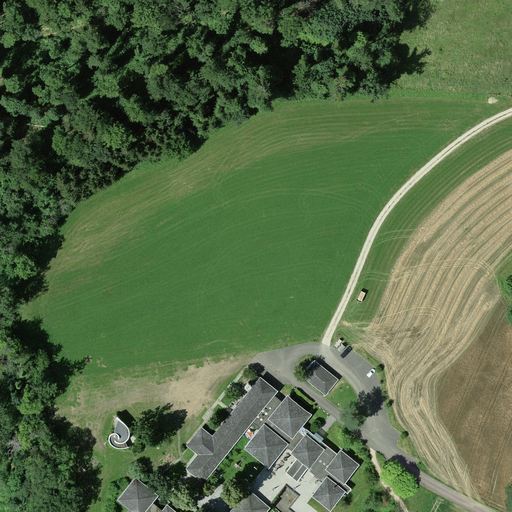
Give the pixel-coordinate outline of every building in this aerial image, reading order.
[(337,378),(313,360),(300,376),(325,394),(337,378)] [(260,376),(252,386),(247,382),(242,388),(248,392),(212,436),(200,426),(184,445),(196,455),(183,470),(202,485),(251,423),(275,396),(279,391),(260,376)] [(282,402),(275,396),(251,423),(259,430),(244,449),(269,469),(286,447),(292,451),(290,454),(297,459),(286,473),(297,482),(308,468),(310,470),(309,472),(323,482),(311,496),(331,511),(346,492),(348,493),(351,488),(345,483),(360,464),(341,450),(338,454),(321,441),(324,438),(320,436),(317,433),(314,435),(302,427),(312,415),(287,395),(282,402)] [(122,421),(117,417),(116,418),(118,420),(114,430),(115,433),(113,434),(111,435),(109,436),(109,439),(109,442),(110,444),(113,447),(116,448),(119,448),(122,448),(125,448),(127,447),(126,442),(128,440),(130,436),(130,434),(131,432),(130,429),(129,427),(126,424),(122,421)] [(159,496),(136,477),(117,500),(132,511),(175,511),(168,506),(170,503),(160,494),(159,496)] [(249,491),(232,511),(267,511),(271,508),(249,491)]
